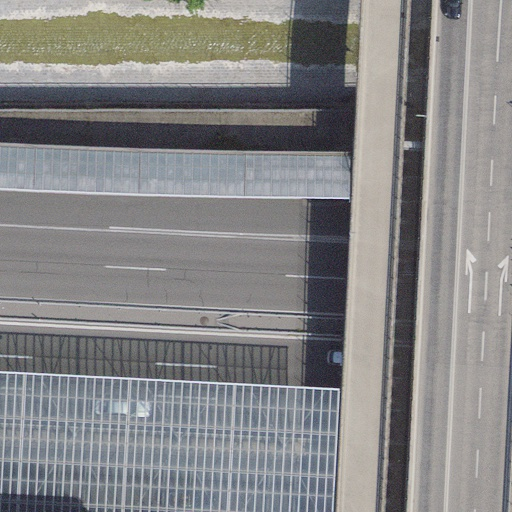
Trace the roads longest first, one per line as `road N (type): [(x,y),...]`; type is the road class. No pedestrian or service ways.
road 1 (tertiary): [(456,511),(487,0)]
road 2 (motorway): [(511,221),(0,252)]
road 3 (primary): [(0,478),(511,504)]
road 4 (motorway): [(511,285),(0,261)]
road 5 (motorway): [(0,375),(511,398)]
